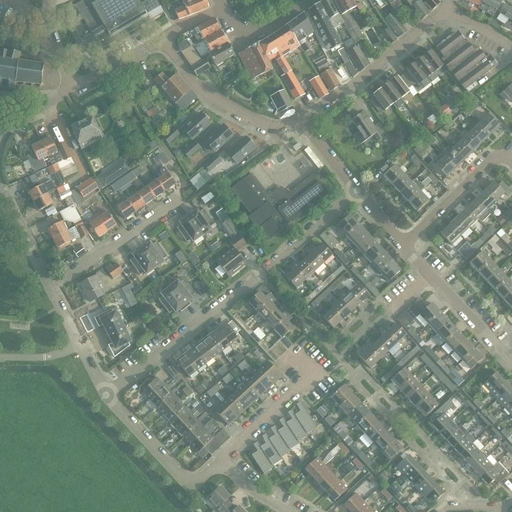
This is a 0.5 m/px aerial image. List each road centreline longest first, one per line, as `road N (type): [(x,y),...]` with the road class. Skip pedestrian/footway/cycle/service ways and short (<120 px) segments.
road 1 (residential): [(105,395),(356,192)]
road 2 (residential): [(448,7),(302,122)]
road 3 (residential): [(302,122),(268,125),(222,102),(191,80),(163,39)]
road 4 (residential): [(218,462),(338,356)]
road 5 (residential): [(218,462),(199,481),(185,480),(105,395)]
road 6 (residential): [(51,288),(176,205)]
road 7 (unclassified): [(402,245),(495,156),(508,156)]
road 8 (residential): [(511,363),(428,274)]
